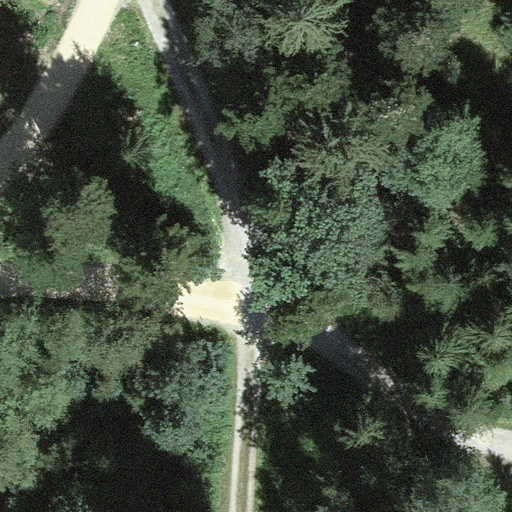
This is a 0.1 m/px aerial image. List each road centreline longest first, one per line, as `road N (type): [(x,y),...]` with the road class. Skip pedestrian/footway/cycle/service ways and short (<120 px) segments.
road 1 (track): [(255,305),(233,198),(146,0)]
road 2 (track): [(511,450),(255,305)]
road 3 (track): [(0,283),(97,282),(255,305)]
road 4 (track): [(248,511),(255,305)]
road 5 (track): [(0,170),(69,68),(97,0)]
